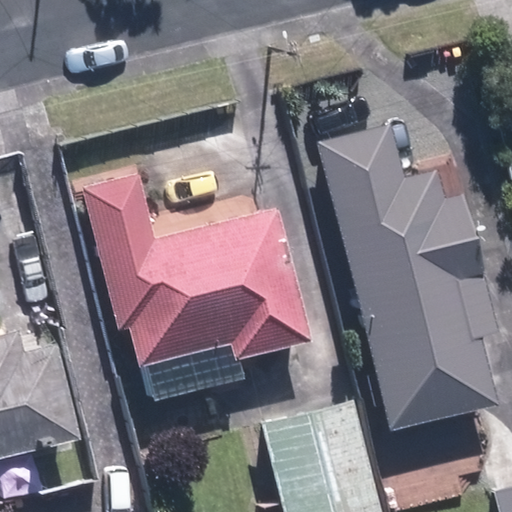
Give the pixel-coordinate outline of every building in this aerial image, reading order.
[(475,325),(492,321),(457,184),(438,189),(431,160),(400,168),(387,117),(312,137),(386,422),(493,394),(475,325)] [(271,200),(150,231),(133,166),(78,180),(115,322),(127,319),(137,357),(225,334),(229,351),(306,331),(271,200)] [(0,446),(75,428),(51,334),(19,342),(14,321),(0,324),(0,446)] [(377,511),(348,391),(256,413),(280,511),(377,511)] [(511,511),(511,480),(491,485),(497,511),(511,511)]
